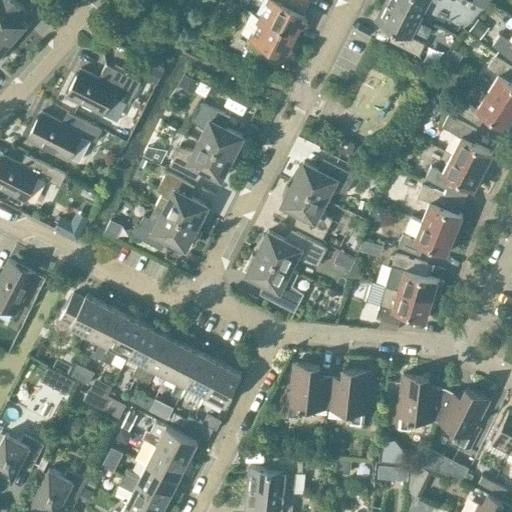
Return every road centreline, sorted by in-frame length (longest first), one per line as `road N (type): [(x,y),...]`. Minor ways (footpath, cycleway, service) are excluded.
road 1 (residential): [(201,291),(238,209),(254,200),(279,152),(278,138),(299,105),(295,93),(345,0)]
road 2 (residential): [(201,291),(159,300),(90,268),(87,255),(28,224),(0,221)]
road 3 (residential): [(195,511),(274,331)]
road 4 (residential): [(459,348),(300,327),(274,331)]
road 5 (residential): [(0,113),(96,0)]
